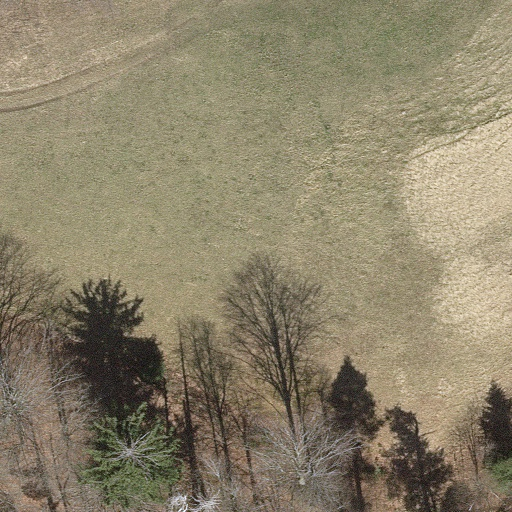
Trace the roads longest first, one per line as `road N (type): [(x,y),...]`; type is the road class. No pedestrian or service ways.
road 1 (track): [(0,323),(82,358),(147,398),(270,511)]
road 2 (track): [(0,107),(88,84),(227,0)]
